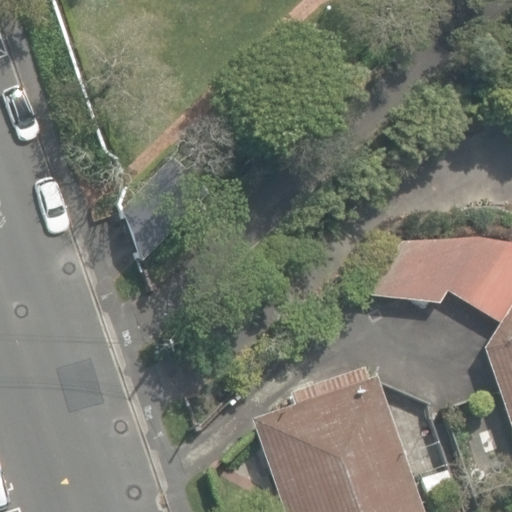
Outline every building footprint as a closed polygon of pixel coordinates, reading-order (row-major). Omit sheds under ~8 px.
[(118,211),(135,257),(187,204),(171,158),(118,211)] [(511,248),(506,245),(473,240),(395,245),(340,296),(434,308),(442,294),(495,323),(494,326),(480,351),(511,452),(511,248)] [(247,416),(280,511),(418,511),(370,373),(362,376),(358,364),(285,390),(289,401),(247,416)] [(419,474),(424,494),(449,487),(444,467),(419,474)] [(432,496),(436,511),(456,511),(450,490),(432,496)]
